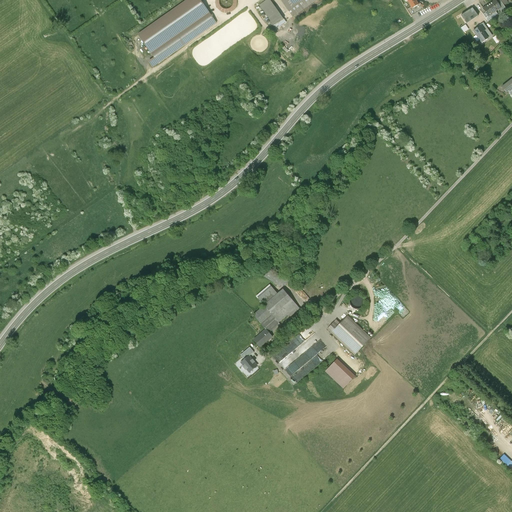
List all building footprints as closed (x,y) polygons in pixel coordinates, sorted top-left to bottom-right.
[(217,22),(201,0),(185,0),(136,35),(157,64),(217,22)] [(215,0),(216,11),(237,11),(236,0),(215,0)] [(286,22),(271,0),(266,0),(260,5),(277,29),(286,22)] [(282,0),(293,15),(315,0),(282,0)] [(419,5),(415,0),(410,0),(408,1),(411,7),(412,9),(419,5)] [(485,14),(488,17),(494,13),(498,10),(501,15),(507,11),(504,7),(509,3),(506,0),(493,0),(494,0),(482,9),(485,14)] [(420,4),(419,5),(412,9),(411,7),(407,10),(411,16),(424,9),(420,4)] [(470,8),(461,15),(467,23),(476,16),(470,8)] [(488,17),(485,14),(483,15),(489,24),(498,18),(494,13),(488,17)] [(485,30),(482,26),(473,32),(481,43),(488,38),(483,31),(485,30)] [(511,80),(502,88),(507,94),(511,90),(511,80)] [(394,274),(388,280),(392,284),(398,278),(394,274)] [(267,305),(265,307),(278,322),(288,313),(290,316),(297,310),(282,292),(278,296),(271,288),(260,297),(267,305)] [(349,304),(350,306),(352,308),(354,309),(357,309),(359,309),(361,307),(363,306),(364,303),(364,301),(363,298),(362,296),(360,295),(357,294),(355,294),(352,295),(351,297),(349,299),(349,301),(349,304)] [(255,316),(268,331),(278,322),(265,307),(255,316)] [(335,316),(325,326),(354,354),(371,337),(346,313),(339,320),(335,316)] [(270,339),(264,331),(254,339),(260,347),(270,339)] [(298,369),(326,348),(315,332),(313,333),(314,336),(313,337),(314,340),(310,343),(312,346),(296,358),(300,363),(296,366),(298,369)] [(503,418),(498,423),(503,428),(508,423),(503,418)]
